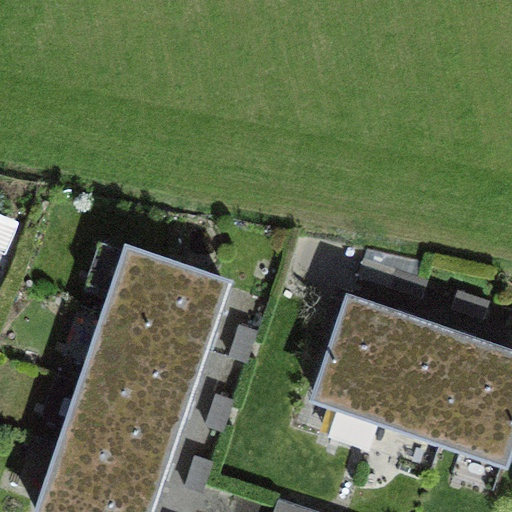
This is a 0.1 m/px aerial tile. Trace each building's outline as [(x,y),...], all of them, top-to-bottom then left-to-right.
[(107,314),(203,347),(224,285),(100,243),(86,284),(114,294),(107,314)] [(397,270),(391,287),(421,298),(427,280),(397,270)] [(458,291),(452,308),(482,319),(488,302),(458,291)] [(370,449),(380,420),(413,324),(350,302),(317,399),(339,406),(329,435),(370,449)] [(180,416),(203,347),(107,314),(83,384),(180,416)] [(380,420),(441,441),(474,344),(413,324),(380,420)] [(240,326),(230,356),(246,362),(256,332),(240,326)] [(511,357),(474,344),(441,441),(504,462),(511,437),(511,357)] [(159,478),(180,416),(83,384),(62,445),(159,478)] [(216,395),(206,425),(223,431),(233,401),(216,395)] [(147,511),(159,478),(62,445),(39,511),(147,511)] [(195,457),(185,487),(201,492),(212,462),(195,457)]
